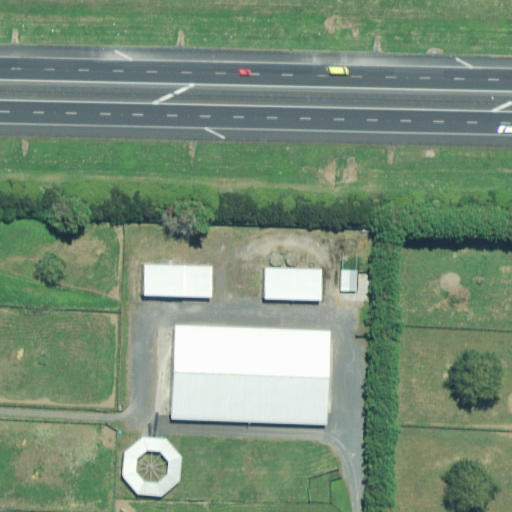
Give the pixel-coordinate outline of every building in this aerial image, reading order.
[(212,267),(145,265),(144,295),(211,298),(212,267)] [(320,301),(321,270),(266,268),(265,299),(320,301)] [(358,289),(359,271),(343,271),(342,288),(358,289)] [(330,332),(176,326),(173,419),(326,425),(330,332)] [(167,439),(145,438),(126,455),(124,477),(139,494),(163,496),(181,481),(182,457),(167,439)]
